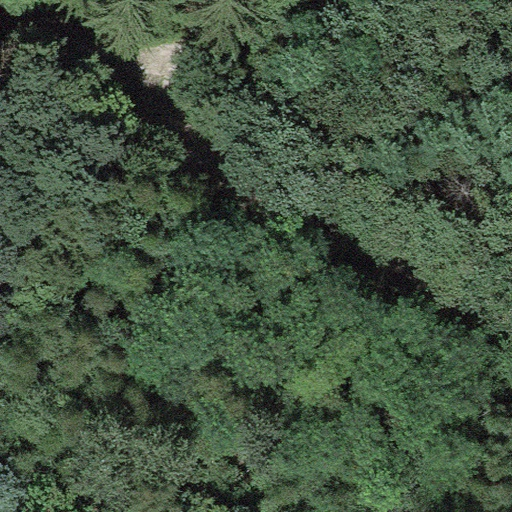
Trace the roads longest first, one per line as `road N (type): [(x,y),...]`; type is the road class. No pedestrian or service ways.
road 1 (track): [(0,7),(34,20),(188,140),(388,256),(511,303)]
road 2 (track): [(119,82),(212,37),(348,0)]
